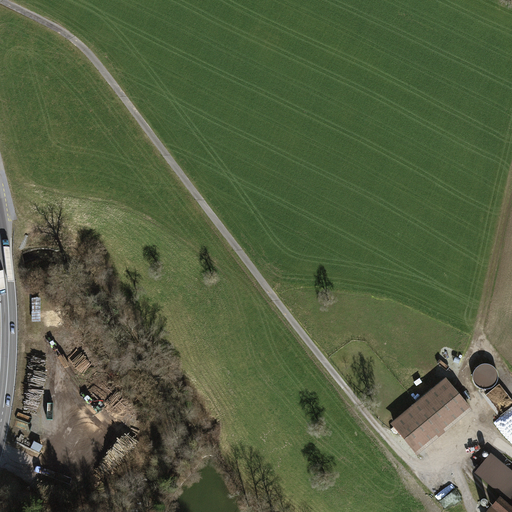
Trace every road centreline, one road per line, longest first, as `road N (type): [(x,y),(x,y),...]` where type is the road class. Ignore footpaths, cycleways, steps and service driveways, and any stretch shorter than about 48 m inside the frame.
road 1 (track): [(511,452),(487,440),(438,466),(413,465),(86,50),(0,0)]
road 2 (secondary): [(0,235),(9,346),(0,431)]
